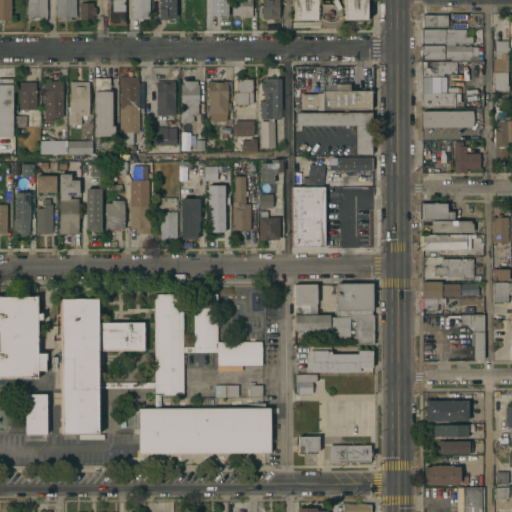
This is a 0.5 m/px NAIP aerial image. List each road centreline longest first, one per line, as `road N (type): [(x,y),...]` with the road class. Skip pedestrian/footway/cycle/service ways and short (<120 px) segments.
road 1 (primary): [(401,511),(399,0)]
road 2 (residential): [(0,488),(401,485)]
road 3 (residential): [(400,265),(0,267)]
road 4 (residential): [(399,50),(0,52)]
